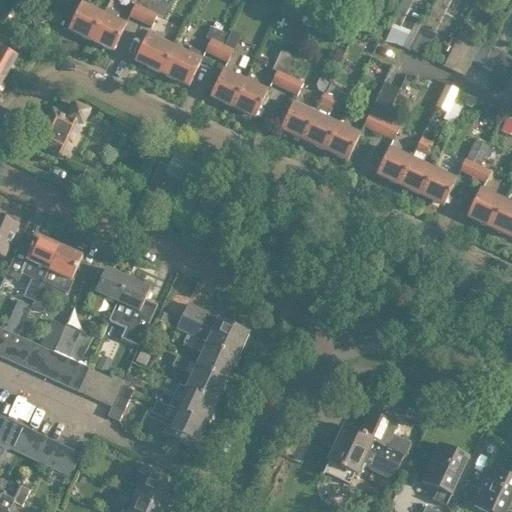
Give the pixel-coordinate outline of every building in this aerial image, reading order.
[(103,13),(94,8),(97,1),(95,0),(81,0),(81,2),(68,30),(91,40),(103,13)] [(140,20),(146,8),(149,0),(131,0),(132,1),(135,2),(128,15),(140,20)] [(149,0),(146,8),(140,20),(151,26),(157,13),(162,15),(168,0),(149,0)] [(326,0),(324,5),(337,12),(343,0),(326,0)] [(400,4),(392,22),(401,27),(409,8),(400,4)] [(47,19),(42,6),(29,11),(33,24),(47,19)] [(103,13),(91,40),(113,50),(126,23),(114,18),(117,13),(106,8),(103,13)] [(401,27),(392,22),(384,39),(403,47),(410,31),(401,27)] [(210,38),(204,50),(215,56),(221,43),(223,44),(228,34),(210,26),(205,36),(210,38)] [(410,48),(424,55),(434,34),(420,27),(410,48)] [(228,34),(223,44),(232,49),(233,49),(238,39),(239,35),(229,30),(228,34)] [(333,45),(348,43),(346,31),(331,33),(333,45)] [(136,61),(162,73),(175,46),(148,33),(136,61)] [(471,58),(480,63),(489,44),(480,39),(471,58)] [(221,43),(215,56),(227,61),(232,49),(223,44),(221,43)] [(490,44),(481,63),(490,68),(500,49),(490,44)] [(0,78),(2,79),(16,55),(0,46),(0,78)] [(175,46),(162,73),(188,85),(201,58),(175,46)] [(511,66),(511,55),(500,49),(491,68),(495,70),(490,78),(503,85),(511,66)] [(289,75),(294,66),(298,58),(280,50),(271,68),(275,70),(270,82),(284,88),(289,75)] [(210,96),(233,107),(246,79),(224,68),(210,96)] [(284,88),(297,94),(303,81),(289,75),(284,88)] [(318,78),(314,86),(316,91),(322,94),(327,82),(318,78)] [(269,90),(255,83),(246,79),(233,107),(256,117),(269,90)] [(363,125),(378,132),(388,112),(399,89),(383,81),(363,125)] [(446,110),(443,117),(453,122),(461,105),(451,101),(456,88),(445,83),(443,85),(440,92),(435,105),(446,110)] [(316,112),(303,139),(325,149),(338,122),(327,117),(339,92),(328,87),(316,112)] [(281,129),(303,139),(316,112),(294,102),(281,129)] [(82,125),(89,110),(74,103),(69,114),(58,109),(49,114),(36,141),(68,156),(83,125),(82,125)] [(378,132),(393,139),(399,126),(398,126),(402,118),(388,112),(378,132)] [(511,120),(507,118),(501,132),(511,135),(511,120)] [(338,122),(325,149),(348,160),(360,133),(338,122)] [(150,132),(140,132),(139,144),(149,145),(150,132)] [(471,176),(477,164),(478,164),(487,145),(474,139),(465,158),(459,170),(471,176)] [(420,141),(415,153),(426,157),(431,146),(420,141)] [(377,174),(399,185),(412,157),(389,147),(377,174)] [(182,201),(198,164),(175,154),(169,167),(160,162),(146,193),(166,202),(169,195),(182,201)] [(434,167),(423,162),(412,157),(399,185),(421,195),(434,167)] [(471,176),(483,181),(490,169),(478,164),(477,164),(471,176)] [(434,167),(421,195),(444,205),(457,178),(434,167)] [(78,185),(115,202),(118,197),(129,202),(134,191),(86,169),(78,185)] [(466,216),(490,228),(504,200),(480,188),(466,216)] [(511,203),(504,200),(490,228),(511,238),(511,203)] [(13,223),(14,221),(13,219),(7,216),(4,217),(3,219),(0,217),(0,254),(3,256),(17,225),(13,223)] [(33,301),(34,299),(37,292),(48,269),(58,245),(36,235),(25,259),(19,273),(30,278),(22,296),(33,301)] [(81,256),(58,245),(37,292),(34,299),(30,307),(41,312),(48,296),(46,295),(50,285),(66,292),(72,279),(71,279),(81,256)] [(95,314),(104,295),(117,301),(128,278),(106,267),(95,290),(91,288),(82,308),(95,314)] [(156,305),(144,300),(150,288),(128,278),(117,301),(108,320),(124,327),(120,337),(138,345),(156,305)] [(238,356),(238,355),(249,332),(187,303),(176,329),(183,333),(207,343),(207,342),(238,356)] [(159,308),(155,316),(162,320),(167,312),(159,308)] [(10,315),(3,330),(11,333),(16,335),(22,321),(10,315)] [(54,349),(61,334),(65,325),(51,319),(41,343),(54,349)] [(65,325),(61,334),(54,349),(80,361),(91,337),(65,325)] [(0,355),(1,356),(11,333),(3,330),(0,328),(0,355)] [(12,361),(22,338),(16,335),(11,333),(1,356),(12,361)] [(197,364),(228,378),(238,356),(207,342),(207,343),(183,333),(180,342),(203,352),(197,364)] [(23,366),(33,343),(22,338),(12,361),(23,366)] [(34,371),(45,348),(33,343),(23,366),(34,371)] [(34,371),(38,373),(45,376),(55,353),(45,348),(34,371)] [(145,364),(150,354),(141,350),(136,359),(145,364)] [(66,358),(55,353),(45,376),(56,381),(66,358)] [(170,363),(193,374),(187,387),(217,401),(228,378),(197,364),(174,353),(170,363)] [(98,355),(93,367),(104,372),(110,360),(98,355)] [(67,386),(77,363),(66,358),(56,381),(67,386)] [(78,391),(88,368),(77,363),(67,386),(78,391)] [(100,373),(88,368),(78,391),(89,396),(100,373)] [(89,396),(100,401),(111,378),(100,373),(89,396)] [(122,384),(124,379),(113,374),(111,378),(100,401),(93,416),(105,422),(108,415),(122,384)] [(160,386),(183,396),(176,410),(207,424),(217,401),(187,387),(164,376),(160,386)] [(133,390),(122,384),(108,415),(119,420),(133,390)] [(171,420),(173,417),(166,433),(196,447),(207,424),(176,410),(153,399),(148,410),(171,420)] [(362,433),(345,425),(324,471),(350,483),(355,473),(357,473),(362,463),(371,467),(370,469),(393,479),(410,442),(393,434),(397,424),(372,412),(362,433)] [(15,422),(5,417),(4,416),(0,424),(0,442),(5,445),(15,422)] [(16,450),(26,427),(15,422),(5,445),(16,450)] [(26,455),(37,432),(26,427),(16,450),(26,455)] [(49,437),(39,433),(37,432),(26,455),(37,460),(49,437)] [(37,460),(49,466),(59,442),(49,437),(37,460)] [(49,466),(60,471),(71,448),(59,442),(49,466)] [(439,489),(433,501),(448,507),(470,457),(439,443),(422,481),(439,489)] [(70,476),(81,452),(71,448),(60,471),(70,476)] [(127,492),(136,497),(135,498),(165,511),(175,489),(163,483),(167,474),(140,462),(131,483),(119,477),(114,487),(127,493),(127,492)] [(505,511),(511,497),(511,476),(490,467),(473,505),(488,511),(505,511)] [(12,501),(22,506),(29,490),(20,485),(12,501)] [(0,511),(7,511),(12,502),(13,499),(0,493),(0,494),(0,511)] [(103,511),(105,511),(164,511),(165,511),(135,498),(130,509),(108,499),(103,511)]
